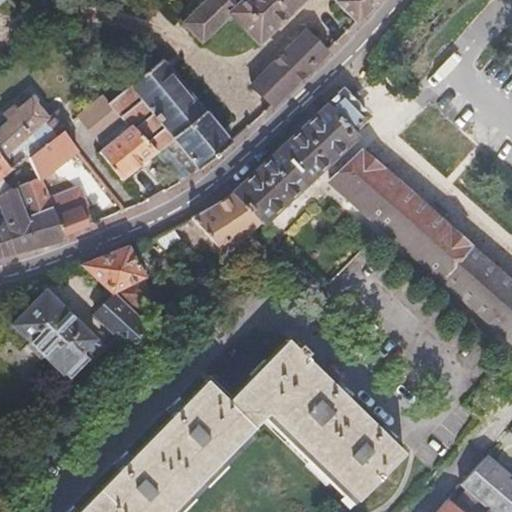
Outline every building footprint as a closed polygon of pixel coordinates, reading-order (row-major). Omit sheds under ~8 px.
[(208,0),(183,24),(203,44),(232,16),(261,44),(305,0),(208,0)] [(356,24),(377,0),(337,0),(336,2),(356,24)] [(274,106),(327,54),(307,32),(254,84),(274,106)] [(197,168),(231,142),(164,59),(111,102),(132,125),(155,153),(174,139),(197,168)] [(369,118),(342,90),(232,193),(234,194),(262,222),(265,224),(357,137),(354,133),(369,118)] [(0,181),(13,170),(11,169),(23,158),(18,151),(21,149),(29,159),(57,135),(45,121),(48,118),(28,93),(5,115),(9,120),(0,128),(0,181)] [(98,133),(82,112),(74,120),(90,140),(98,133)] [(62,130),(63,131),(77,150),(90,140),(74,120),(62,130)] [(132,125),(99,151),(121,180),(155,153),(132,125)] [(57,135),(29,159),(36,179),(41,179),(77,150),(63,131),(57,135)] [(179,182),(197,168),(174,139),(155,153),(156,154),(179,182)] [(366,151),(363,155),(375,165),(378,161),(366,151)] [(330,182),(332,184),(511,342),(511,284),(441,223),(449,213),(442,206),(433,216),(375,165),(363,155),(361,153),(359,152),(330,182)] [(41,179),(36,179),(17,188),(27,217),(52,208),(49,201),(41,179)] [(27,217),(17,188),(10,187),(0,195),(0,207),(5,219),(12,223),(27,217)] [(80,189),(49,201),(52,208),(63,235),(93,223),(80,189)] [(262,222),(234,194),(192,218),(222,252),(229,252),(236,247),(240,251),(254,236),(251,232),(262,222)] [(52,208),(27,217),(12,223),(0,227),(0,259),(2,259),(13,255),(19,254),(29,250),(39,248),(65,239),(63,235),(52,208)] [(180,239),(172,229),(153,239),(165,251),(180,239)] [(281,241),(270,230),(259,241),(270,253),(281,241)] [(143,275),(129,248),(80,265),(112,294),(129,309),(139,302),(148,293),(139,277),(143,275)] [(233,285),(219,271),(209,282),(223,295),(233,285)] [(203,279),(196,286),(200,290),(216,308),(222,303),(203,279)] [(95,337),(47,289),(13,324),(62,372),(64,371),(69,377),(100,343),(94,338),(95,337)] [(216,308),(200,290),(186,304),(203,322),(216,308)] [(160,339),(129,309),(112,294),(96,313),(119,334),(112,342),(134,365),(160,339)] [(356,500),(403,454),(288,341),(227,402),(205,382),(78,511),(170,511),(268,413),(356,500)] [(488,511),(511,511),(511,479),(486,456),(461,483),(467,489),(490,509),(488,511)] [(490,509),(467,489),(465,492),(488,511),(490,509)] [(487,511),(488,511),(465,492),(458,500),(471,511),(487,511)] [(488,511),(487,511),(462,511),(448,500),(437,511),(488,511)]
